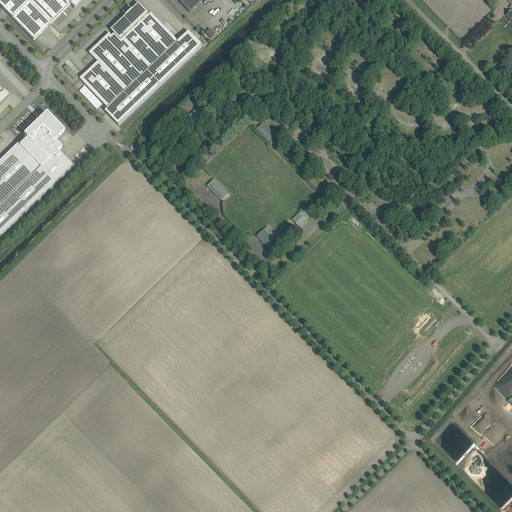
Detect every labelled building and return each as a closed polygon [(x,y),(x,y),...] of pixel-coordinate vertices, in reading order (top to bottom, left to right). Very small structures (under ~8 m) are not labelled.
[(0,0),(0,6),(34,41),(70,5),(75,9),(83,0),(0,0)] [(176,0),(190,13),(202,0),(176,0)] [(119,126),(202,47),(189,32),(178,43),(151,14),(149,17),(148,16),(149,15),(139,5),(111,31),(112,32),(89,54),(98,63),(80,80),(108,109),(105,112),(119,126)] [(213,36),(215,35),(209,29),(205,34),(210,39),(212,38),(214,36),(213,36)] [(3,92),(0,88),(0,105),(9,96),(4,91),(3,92)] [(237,96),(230,102),(238,110),(244,104),(237,96)] [(96,106),(100,110),(102,108),(104,110),(107,108),(100,102),(96,106)] [(201,105),(187,120),(194,127),(208,113),(201,105)] [(27,139),(20,146),(18,144),(0,161),(0,237),(73,167),(58,151),(62,148),(55,141),(64,132),(46,113),(24,135),(27,139)] [(271,145),(278,138),(264,123),(256,130),(271,145)] [(197,162),(190,155),(183,162),(190,169),(197,162)] [(211,183),(207,187),(221,201),(225,198),(228,195),(214,180),(211,183)] [(292,221),(299,228),(306,221),(299,214),(292,221)] [(278,245),(264,230),(256,237),(271,252),(278,245)] [(290,256),(285,258),(289,266),(294,263),(290,256)] [(466,421),(469,423),(472,420),(469,417),(474,411),(472,410),(465,418),(467,420),(466,421)] [(508,443),(500,436),(501,435),(499,433),(494,438),(497,440),(488,450),(491,453),(492,452),(496,456),(508,443)]
